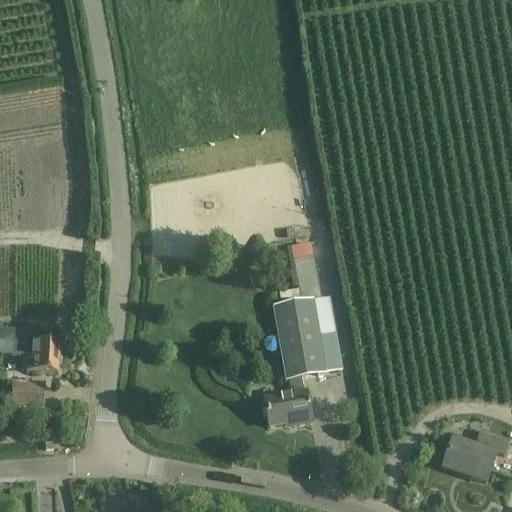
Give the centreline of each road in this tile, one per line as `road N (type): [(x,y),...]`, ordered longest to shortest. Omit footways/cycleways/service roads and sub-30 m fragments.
road 1 (unclassified): [(115,328),(120,213),(88,0)]
road 2 (residential): [(346,511),(107,463)]
road 3 (residential): [(107,463),(115,328)]
